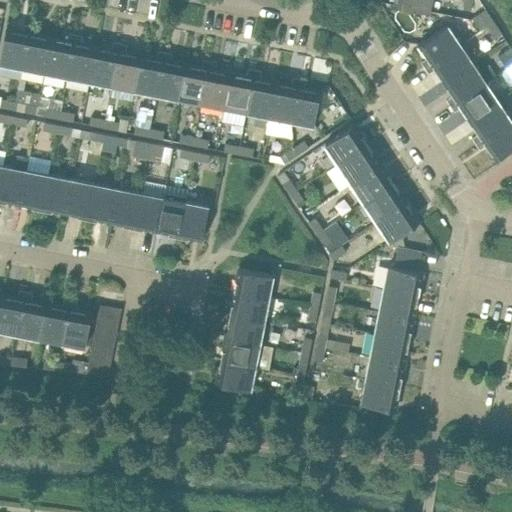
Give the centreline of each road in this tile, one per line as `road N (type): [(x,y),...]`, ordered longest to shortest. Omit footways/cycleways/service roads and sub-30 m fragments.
road 1 (residential): [(479,210),(464,203),(349,31),(291,4)]
road 2 (residential): [(206,289),(0,248)]
road 3 (residential): [(440,410),(479,210)]
